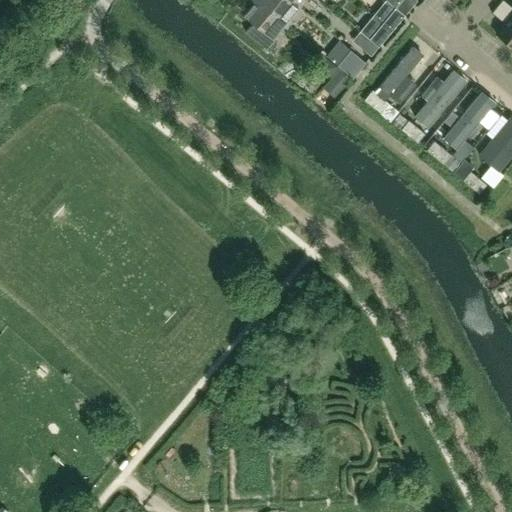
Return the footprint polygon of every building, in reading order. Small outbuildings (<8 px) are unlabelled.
[(276,42),(272,39),(283,26),(286,29),(289,25),(258,0),(248,0),(252,3),(243,14),(252,22),(245,31),(269,52),(276,44),(276,42)] [(299,7),(290,0),(258,0),(289,25),(292,21),(289,19),(299,7)] [(416,1),(415,0),(401,0),(395,7),(405,15),(416,1)] [(511,7),(503,0),(501,0),(496,7),(511,19),(511,7)] [(391,31),(405,15),(395,7),(382,23),(391,31)] [(511,19),(496,7),(492,13),(505,24),(497,35),(511,47),(511,19)] [(379,45),(391,31),(382,23),(370,38),(379,45)] [(379,45),(370,38),(365,34),(357,43),(371,55),(379,45)] [(397,103),(437,59),(419,44),(380,88),(397,103)] [(352,78),(364,63),(348,50),(335,65),(352,78)] [(337,67),(323,56),(315,66),(329,77),(337,67)] [(338,68),(329,78),(342,88),(350,78),(338,68)] [(426,104),(412,121),(427,133),(464,85),(451,74),(441,87),(434,81),(420,99),(426,104)] [(388,104),(372,90),(364,99),(381,113),(388,104)] [(390,121),(397,112),(388,105),(381,113),(390,120),(390,121)] [(424,133),(408,120),(400,129),(417,143),(424,133)] [(511,123),(509,121),(476,158),(498,177),(511,161),(511,123)] [(450,154),(434,141),(426,150),(442,164),(450,154)] [(486,184),(470,171),(462,180),(478,194),(486,184)] [(325,453),(325,465),(343,464),(342,452),(325,453)]
